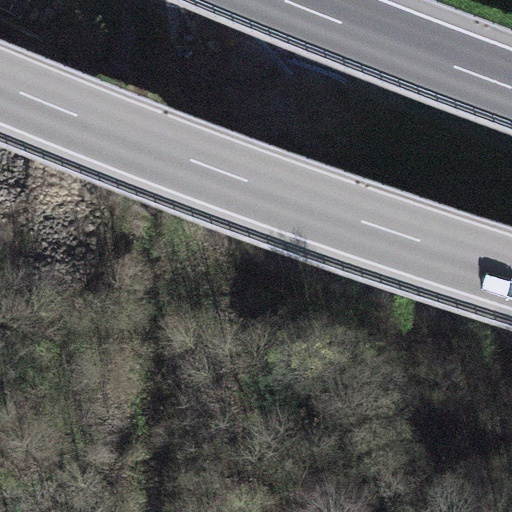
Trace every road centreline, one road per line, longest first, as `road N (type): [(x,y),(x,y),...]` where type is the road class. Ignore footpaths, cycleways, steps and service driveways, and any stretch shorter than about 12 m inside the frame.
road 1 (motorway): [(0,87),(211,170),(511,271)]
road 2 (motorway): [(511,86),(285,0)]
